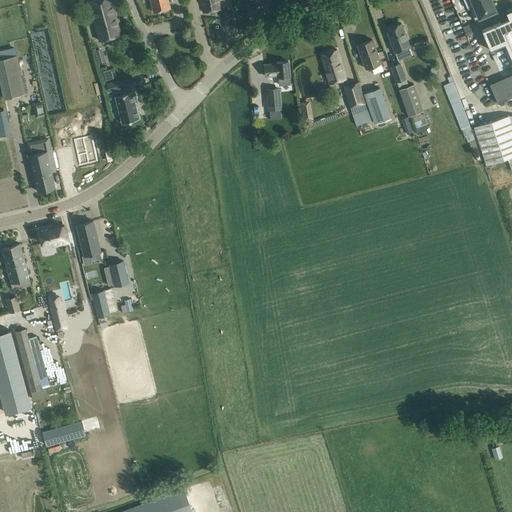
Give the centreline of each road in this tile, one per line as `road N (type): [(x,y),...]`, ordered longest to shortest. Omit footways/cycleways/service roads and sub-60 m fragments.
road 1 (secondary): [(0,223),(90,194),(184,107)]
road 2 (secondary): [(184,107),(269,35),(343,0)]
road 3 (unclassified): [(184,107),(130,0)]
